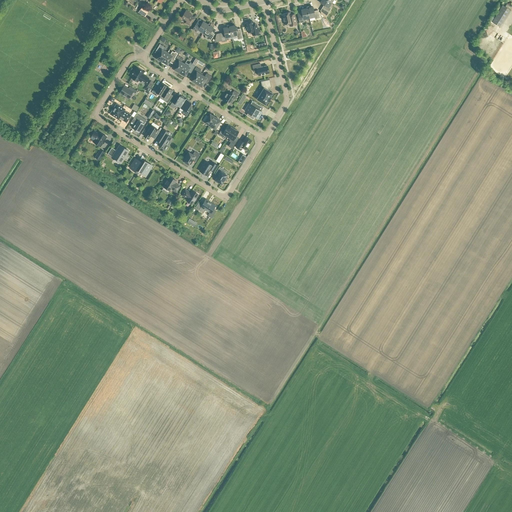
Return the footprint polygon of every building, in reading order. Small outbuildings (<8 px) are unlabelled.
[(327,0),(320,0),(320,2),(323,5),(320,11),(326,16),(330,9),(328,8),(331,3),(327,0)] [(500,27),(510,10),(502,5),(494,18),(492,22),(500,27)] [(149,9),(146,7),(145,7),(142,6),(138,12),(145,17),(149,9)] [(307,8),(309,18),(315,17),(315,19),(320,18),(318,10),(314,11),(313,7),(309,8),(308,6),(306,6),(306,8),(307,8)] [(303,19),(309,18),(307,8),(306,8),(301,9),(301,11),(297,12),(299,23),(304,22),(303,19)] [(190,26),(195,18),(190,15),(191,13),(186,10),(181,17),(187,20),(185,23),(190,26)] [(290,15),(290,12),(282,14),(284,24),(289,23),(289,26),(297,24),(294,14),(290,15)] [(175,18),(173,21),(182,27),(184,24),(175,18)] [(208,24),(203,21),(202,22),(199,19),(192,29),(196,32),(197,30),(203,33),(208,24)] [(254,27),(252,21),(245,22),(248,32),(252,31),(252,35),(258,34),(257,26),(254,27)] [(208,24),(203,33),(208,36),(206,38),(210,40),(214,34),(211,31),(213,28),(210,25),(211,24),(209,23),(208,24)] [(229,26),(229,25),(228,25),(226,25),(227,27),(223,28),(224,32),(220,33),(222,41),(228,39),(228,37),(231,36),(229,26)] [(229,26),(231,36),(237,35),(238,39),(243,38),(240,28),(237,29),(237,27),(235,27),(235,25),(229,26)] [(162,61),(168,52),(164,50),(165,47),(160,44),(155,51),(156,51),(158,52),(155,58),(158,61),(159,60),(162,61)] [(175,52),(174,53),(172,51),(170,54),(168,52),(162,61),(162,62),(162,63),(166,65),(166,64),(167,65),(171,58),(174,59),(177,53),(175,52)] [(179,72),(185,62),(184,64),(181,62),(183,59),(177,55),(174,61),(177,63),(173,69),(174,70),(177,72),(178,71),(179,72)] [(185,62),(179,72),(180,73),(180,74),(183,76),(184,75),(185,76),(188,70),(191,72),(195,66),(189,62),(188,64),(185,62)] [(261,67),(260,63),(252,65),(254,72),(257,71),(258,75),(269,73),(267,66),(261,67)] [(192,82),(196,84),(202,75),(201,74),(201,73),(199,72),(201,70),(196,67),(193,72),(195,73),(193,77),(191,80),(192,81),(192,82)] [(143,72),(137,68),(135,71),(134,70),(130,75),(132,76),(131,78),(137,82),(138,80),(145,84),(149,78),(142,74),(143,72)] [(202,75),(196,84),(200,87),(200,86),(201,86),(205,80),(208,81),(211,76),(206,73),(204,76),(202,75)] [(264,88),(263,88),(261,92),(260,91),(256,96),(258,97),(257,99),(265,104),(267,101),(268,101),(271,97),(270,97),(272,93),(269,91),(268,88),(271,87),(269,79),(261,81),(262,85),(263,85),(264,88)] [(161,95),(167,86),(161,83),(158,88),(155,86),(151,92),(156,95),(157,93),(161,95)] [(128,89),(124,86),(119,93),(128,98),(132,92),(135,93),(137,91),(130,86),(128,89)] [(167,86),(161,95),(164,97),(163,100),(168,103),(172,97),(169,95),(172,90),(167,86)] [(234,90),(232,93),(228,91),(222,99),(229,104),(233,98),(235,100),(239,93),(234,90)] [(180,108),(186,98),(185,98),(181,96),(179,95),(178,98),(175,96),(169,106),(172,108),(175,107),(176,105),(180,108)] [(186,98),(180,108),(183,110),(182,112),(183,114),(186,116),(192,107),(189,105),(191,103),(190,102),(190,101),(186,98)] [(247,115),(246,115),(253,119),(252,118),(254,116),(257,119),(261,112),(261,111),(258,109),(260,106),(251,100),(252,101),(250,104),(249,104),(244,111),(248,113),(247,115)] [(130,115),(124,111),(125,110),(116,104),(111,112),(111,111),(109,114),(112,115),(116,118),(118,116),(119,117),(126,122),(130,115)] [(139,132),(144,123),(138,120),(140,116),(136,114),(131,122),(135,124),(134,124),(133,126),(132,128),(134,128),(133,129),(137,132),(137,131),(139,132)] [(210,126),(215,117),(210,114),(208,116),(206,115),(202,120),(205,121),(204,122),(210,126)] [(215,117),(210,126),(215,129),(215,128),(218,130),(222,124),(219,122),(220,120),(215,117)] [(154,139),(159,131),(157,129),(151,125),(146,132),(143,136),(148,139),(150,135),(152,136),(152,137),(154,139)] [(228,137),(233,129),(227,125),(223,132),(220,130),(218,134),(223,137),(224,135),(228,137)] [(164,148),(171,137),(167,134),(168,132),(163,129),(156,140),(159,142),(157,144),(164,148)] [(233,129),(228,137),(230,139),(229,141),(230,142),(228,146),(232,148),(236,141),(233,139),(238,132),(233,129)] [(98,134),(94,131),(90,138),(94,140),(93,142),(100,146),(106,137),(99,132),(98,134)] [(243,141),(240,140),(236,147),(240,150),(242,147),(246,149),(251,141),(245,137),(243,141)] [(120,163),(128,150),(120,145),(116,150),(111,147),(107,154),(112,157),(114,159),(115,160),(116,160),(120,163)] [(95,157),(100,160),(105,152),(100,149),(95,157)] [(200,154),(194,151),(192,154),(189,152),(188,153),(187,152),(185,156),(186,157),(183,161),(186,162),(185,163),(189,165),(192,161),(194,162),(196,160),(200,154)] [(142,163),(141,162),(135,158),(129,167),(135,171),(137,172),(138,171),(146,176),(152,166),(144,160),(142,163)] [(210,164),(205,161),(199,171),(206,175),(210,169),(213,171),(217,165),(211,161),(210,164)] [(224,180),(226,177),(225,177),(228,172),(219,166),(216,172),(219,174),(214,180),(218,183),(218,182),(221,183),(223,180),(224,180)] [(176,192),(179,186),(174,183),(176,180),(169,176),(167,180),(166,181),(165,182),(165,184),(163,186),(169,191),(171,188),(176,192)] [(191,193),(185,189),(181,195),(187,198),(186,200),(192,204),(194,201),(195,201),(196,199),(196,198),(198,194),(192,191),(191,193)] [(169,199),(166,202),(170,205),(167,208),(165,207),(164,208),(168,210),(173,201),(169,199)] [(215,206),(208,202),(208,201),(205,199),(203,203),(199,201),(195,208),(202,212),(204,209),(210,213),(215,206)]
